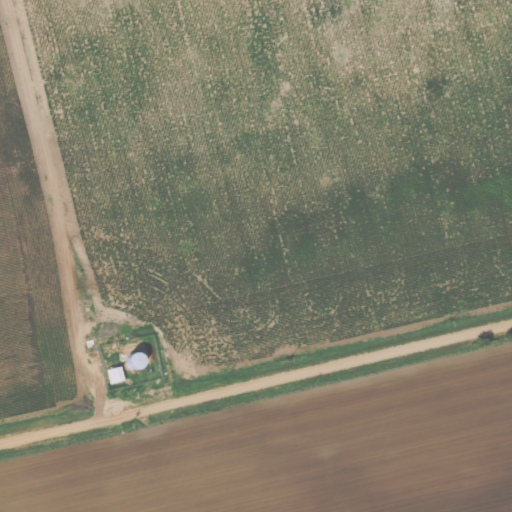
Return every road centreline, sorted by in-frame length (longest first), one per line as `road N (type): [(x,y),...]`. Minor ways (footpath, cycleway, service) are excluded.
road 1 (residential): [(0,434),(511,321)]
road 2 (residential): [(99,411),(73,367),(0,62)]
